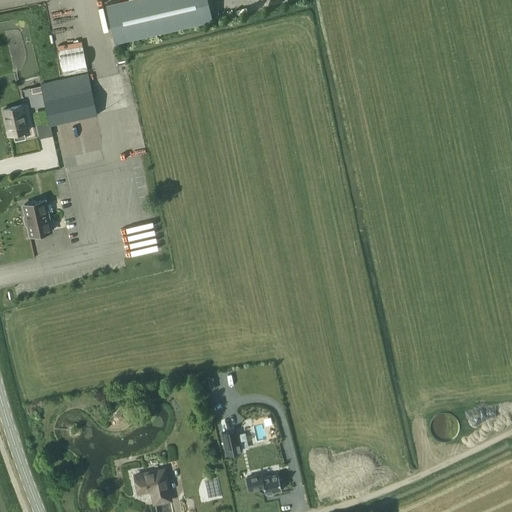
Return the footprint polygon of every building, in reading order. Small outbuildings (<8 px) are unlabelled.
[(76,0),(69,0),(77,23),(84,20),(76,0)] [(208,0),(118,0),(105,3),(115,42),(213,18),(208,0)] [(63,75),(89,70),(85,45),(70,48),(68,36),(56,38),(63,75)] [(88,73),(40,84),(50,126),(97,115),(88,73)] [(21,105),(5,109),(10,135),(27,131),(21,105)] [(43,200),(24,204),(27,217),(25,217),(26,222),(28,222),(31,236),(51,231),(43,200)] [(157,224),(128,230),(130,241),(134,240),(137,255),(163,250),(157,224)] [(456,428),(457,425),(456,422),(456,420),(454,416),(452,414),(450,412),(447,411),(445,410),(441,409),(438,409),(435,410),(432,412),(429,414),(427,416),(426,418),(425,422),(425,425),(425,428),(426,431),(427,434),(429,436),(431,438),(434,440),(438,441),(440,441),(443,441),(446,440),(449,439),(452,437),(454,435),(455,432),(456,428)] [(120,421),(125,418),(125,417),(126,417),(126,416),(126,415),(126,414),(125,413),(125,412),(124,411),(123,411),(122,410),(121,410),(120,410),(119,411),(115,413),(114,414),(114,415),(114,416),(114,417),(114,418),(114,419),(115,420),(116,421),(117,421),(118,421),(119,421),(120,421)] [(236,429),(222,432),(227,455),(241,452),(236,429)] [(250,463),(235,467),(239,479),(253,475),(255,482),(271,478),(271,476),(273,476),(272,470),(272,469),(269,469),(267,462),(251,466),(250,463)] [(155,503),(170,499),(164,470),(135,476),(138,492),(150,490),(152,492),(155,503)]
